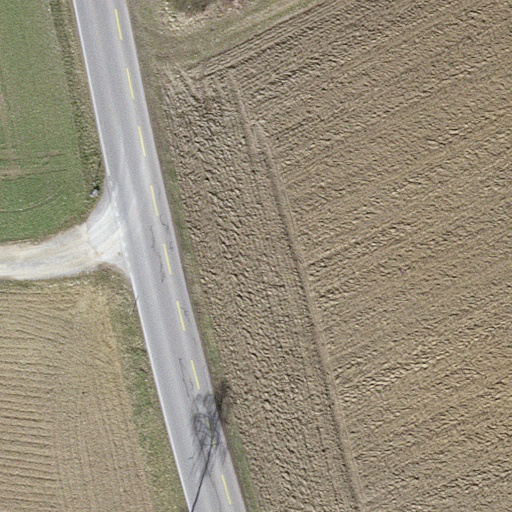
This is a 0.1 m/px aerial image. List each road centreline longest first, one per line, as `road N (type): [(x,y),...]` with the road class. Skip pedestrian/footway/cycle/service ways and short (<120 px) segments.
road 1 (tertiary): [(226,511),(153,241),(111,0)]
road 2 (track): [(153,241),(0,258)]
